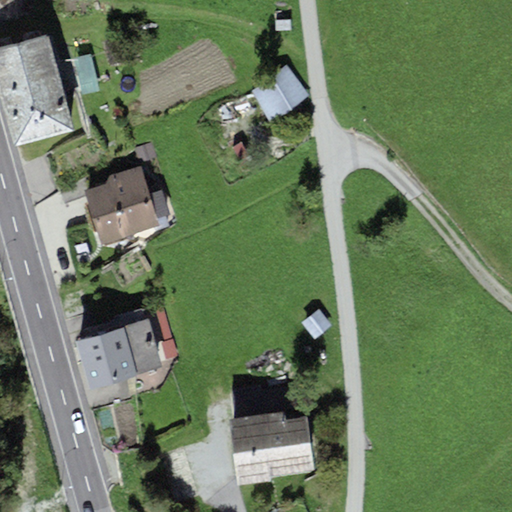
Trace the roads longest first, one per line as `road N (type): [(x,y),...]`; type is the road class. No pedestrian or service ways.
road 1 (residential): [(306,0),(349,353),(354,511)]
road 2 (primary): [(94,511),(0,168)]
road 3 (track): [(324,154),(362,150),(511,310)]
